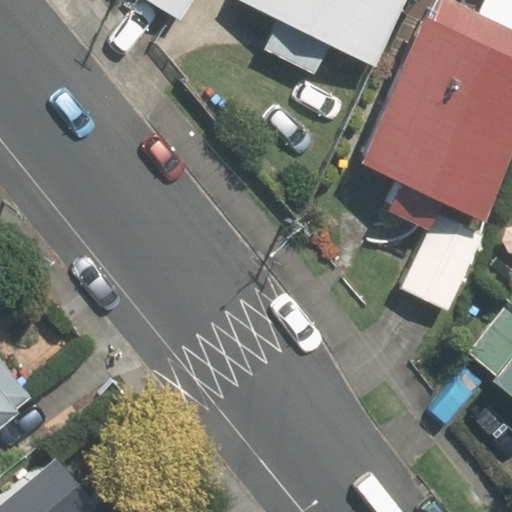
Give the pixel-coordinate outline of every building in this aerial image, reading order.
[(184,0),(155,0),(178,12),(184,0)] [(222,0),(219,7),(265,30),(252,57),(289,75),(301,49),(359,77),(395,0),(222,0)] [(414,33),(344,178),(468,237),(511,145),(511,80),(511,79),(511,51),(433,14),(422,37),(414,33)] [(511,325),(497,315),(460,362),(480,378),(473,387),(511,418),(511,325)] [(0,411),(28,389),(0,355),(0,411)] [(63,511),(72,505),(32,457),(0,483),(0,511),(63,511)]
